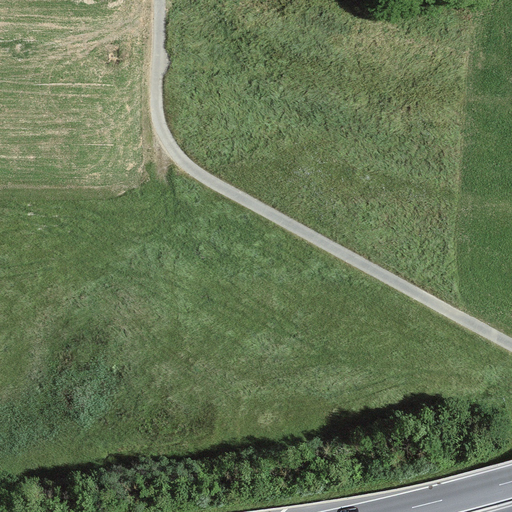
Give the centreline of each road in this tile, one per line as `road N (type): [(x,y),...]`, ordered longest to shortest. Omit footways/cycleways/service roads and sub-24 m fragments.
road 1 (track): [(160,0),(157,111),(185,163),(511,345)]
road 2 (trunk): [(511,481),(394,511)]
